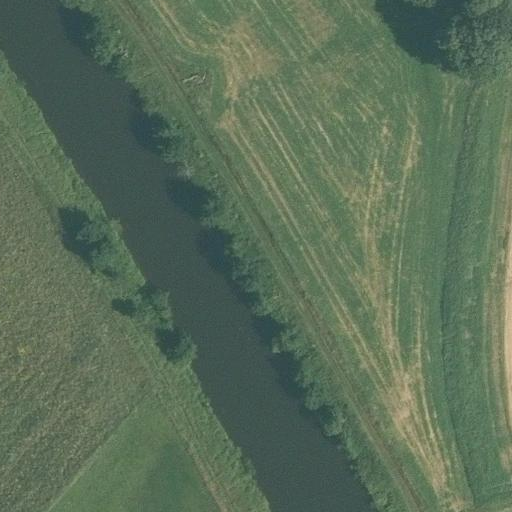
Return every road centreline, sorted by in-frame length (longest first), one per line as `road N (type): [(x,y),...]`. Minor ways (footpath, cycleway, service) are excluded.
road 1 (track): [(413,511),(224,167),(114,0)]
road 2 (track): [(0,115),(232,511)]
